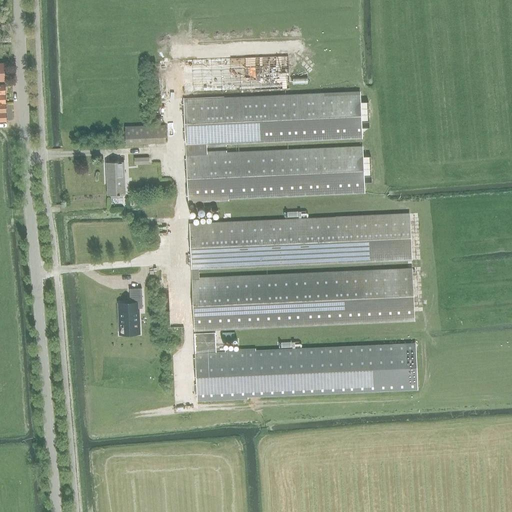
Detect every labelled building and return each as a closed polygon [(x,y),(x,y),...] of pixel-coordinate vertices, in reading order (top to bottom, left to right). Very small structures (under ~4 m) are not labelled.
[(290,53),(182,57),(184,91),(292,87),(290,53)] [(224,97),(184,98),(188,202),(229,200),(229,199),(364,192),(362,147),(206,154),(205,144),(362,137),(361,128),(360,102),(360,92),(224,98),(224,97)] [(164,125),(124,127),(125,143),(165,142),(164,125)] [(124,162),(112,163),(106,163),(107,195),(125,194),(124,162)] [(199,279),(198,269),(411,259),(409,214),(189,224),(194,330),(413,320),(412,269),(199,279)] [(120,324),(124,323),(125,331),(125,335),(134,334),(134,331),(138,330),(138,331),(139,331),(138,308),(143,308),(142,288),(129,289),(129,303),(119,304),(119,324),(120,324)] [(215,333),(194,334),(195,358),(193,358),(194,369),(196,368),(196,384),(195,384),(195,395),(197,395),(197,401),(248,399),(247,397),(417,390),(415,344),(255,351),(255,349),(224,351),(225,352),(199,353),(199,351),(216,350),(215,333)]
